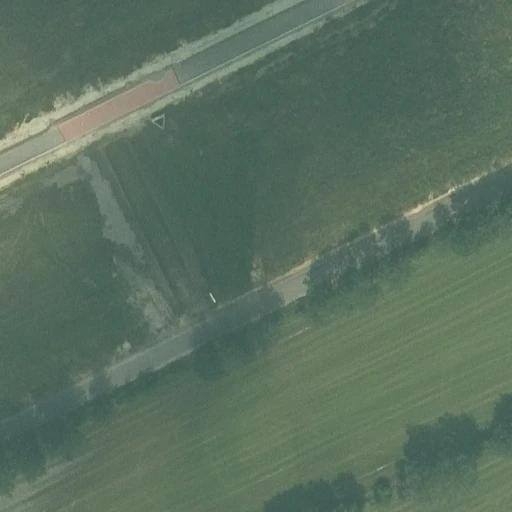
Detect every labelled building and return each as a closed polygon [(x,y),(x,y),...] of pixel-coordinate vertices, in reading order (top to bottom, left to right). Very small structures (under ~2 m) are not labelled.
[(511,0),(486,0),(492,11),(511,0)] [(386,7),(342,28),(360,65),(404,44),(386,7)] [(314,43),(283,59),(305,101),(330,88),(338,103),(363,90),(345,57),(327,66),(314,43)] [(192,104),(156,122),(181,173),(218,155),(219,157),(235,149),(218,116),(202,124),(192,104)] [(345,186),(361,219),(398,201),(383,168),(345,186)]
